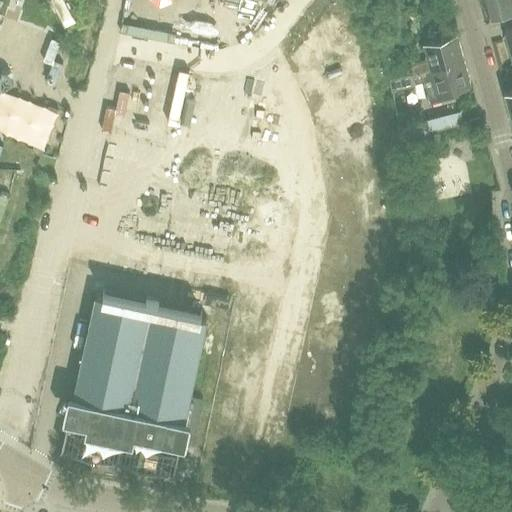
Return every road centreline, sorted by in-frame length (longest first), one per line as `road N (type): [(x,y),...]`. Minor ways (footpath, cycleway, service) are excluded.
road 1 (residential): [(511,173),(464,0)]
road 2 (residential): [(26,471),(167,511)]
road 3 (residential): [(490,454),(487,394),(511,322)]
